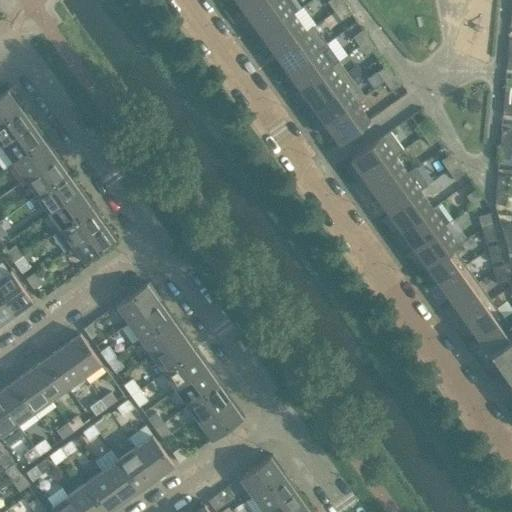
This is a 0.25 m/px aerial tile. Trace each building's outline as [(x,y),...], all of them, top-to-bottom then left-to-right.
[(274,0),(237,0),(250,17),(274,0)] [(263,35),(293,13),(283,0),(274,0),(250,17),(263,35)] [(343,3),(340,0),(328,0),(327,1),(333,10),(343,3)] [(350,13),(343,3),(333,10),(340,20),(350,13)] [(275,52),(305,30),(293,13),(263,35),(275,52)] [(287,69),(318,48),(325,42),(313,25),(305,30),(275,52),(287,69)] [(368,38),(361,29),(352,36),(358,45),(368,38)] [(375,48),(368,38),(358,45),(365,55),(375,48)] [(300,87),(330,65),(318,48),(287,69),(300,87)] [(313,105),(351,78),(338,59),(330,65),(300,87),(313,105)] [(384,82),(394,75),(387,64),(377,71),(384,82)] [(400,84),(394,75),(384,82),(391,90),(400,84)] [(356,102),(364,96),(351,78),(313,105),(326,123),(356,102)] [(511,100),(511,86),(504,86),(503,100),(511,100)] [(0,120),(21,105),(9,88),(0,94),(0,120)] [(511,114),(511,100),(503,100),(502,114),(511,114)] [(339,141),(369,119),(356,102),(326,123),(339,141)] [(0,143),(1,145),(33,122),(21,105),(0,120),(0,143)] [(431,127),(425,118),(415,125),(422,134),(431,127)] [(13,162),(45,139),(33,122),(1,145),(0,145),(0,166),(2,169),(13,162)] [(438,137),(431,127),(422,134),(429,144),(438,137)] [(510,144),(511,130),(500,129),(499,143),(510,144)] [(394,154),(402,148),(389,130),(351,157),(363,175),(394,154)] [(25,178),(57,155),(45,139),(13,162),(25,178)] [(509,158),(510,146),(510,144),(499,143),(498,157),(509,158)] [(447,170),(457,163),(450,153),(440,160),(447,170)] [(376,193),(406,172),(394,154),(363,175),(376,193)] [(36,195),(69,172),(57,155),(25,178),(36,195)] [(464,172),(457,163),(447,170),(454,179),(464,172)] [(48,212),(81,188),(69,172),(36,195),(48,212)] [(389,211),(419,190),(406,172),(376,193),(389,211)] [(506,190),(508,176),(497,175),(495,189),(506,190)] [(60,228),(93,205),(81,188),(48,212),(60,228)] [(482,198),(475,188),(465,195),(472,205),(482,198)] [(505,204),(506,190),(495,189),(494,203),(505,204)] [(402,229),(432,207),(419,190),(389,211),(402,229)] [(444,225),(452,219),(440,202),(432,207),(402,229),(414,247),(445,225),(444,225)] [(64,250),(72,245),(105,221),(93,205),(60,228),(52,234),(64,250)] [(492,224),(489,212),(478,215),(481,227),(492,224)] [(85,262),(117,239),(105,221),(72,245),(85,262)] [(511,236),(511,226),(511,223),(500,226),(504,239),(511,236)] [(496,239),(492,224),(481,227),(485,242),(496,239)] [(452,247),(457,243),(445,225),(414,247),(427,265),(452,247)] [(502,260),(498,244),(487,247),(491,263),(502,260)] [(22,255),(15,245),(6,251),(14,261),(22,255)] [(464,265),(452,247),(427,265),(439,282),(464,265)] [(30,266),(22,255),(14,261),(21,272),(30,266)] [(507,280),(503,264),(492,267),(497,283),(507,280)] [(452,300),(476,282),(464,265),(439,282),(452,300)] [(32,300),(10,270),(0,277),(0,292),(14,312),(32,300)] [(41,282),(34,272),(25,278),(33,288),(41,282)] [(128,322),(161,299),(148,281),(116,304),(128,322)] [(489,300),(476,282),(452,300),(464,317),(489,300)] [(0,322),(14,312),(0,292),(0,322)] [(140,338),(172,315),(161,299),(128,322),(140,338)] [(501,317),(489,300),(464,317),(477,334),(501,317)] [(152,355),(184,332),(172,315),(140,338),(152,355)] [(511,335),(509,337),(497,321),(502,318),(501,317),(477,334),(511,383),(511,335)] [(99,332),(92,321),(83,328),(90,338),(99,332)] [(164,371),(196,348),(184,332),(152,355),(164,371)] [(101,363),(79,333),(62,345),(83,375),(101,363)] [(83,375),(62,345),(45,357),(67,387),(83,375)] [(116,355),(108,345),(100,351),(107,361),(116,355)] [(175,388),(208,365),(196,348),(164,371),(175,388)] [(123,366),(116,355),(107,361),(115,372),(123,366)] [(67,387),(45,357),(29,369),(50,399),(67,387)] [(187,405),(220,381),(208,365),(175,388),(187,405)] [(55,405),(50,399),(29,369),(12,381),(33,411),(38,417),(55,405)] [(140,389),(132,378),(124,384),(131,395),(140,389)] [(33,411),(12,381),(0,389),(0,398),(17,422),(33,411)] [(199,421),(232,398),(220,381),(187,405),(199,421)] [(147,399),(140,389),(131,395),(138,405),(147,399)] [(116,399),(110,391),(100,398),(106,407),(116,399)] [(0,434),(17,422),(0,398),(0,434)] [(106,407),(100,398),(89,406),(95,414),(106,407)] [(212,439),(244,416),(232,398),(199,421),(212,439)] [(133,408),(127,399),(116,406),(122,415),(133,408)] [(163,422),(156,411),(147,417),(155,428),(163,422)] [(83,423),(77,415),(67,422),(73,430),(83,423)] [(109,424),(103,416),(93,423),(99,432),(109,424)] [(73,430),(67,422),(56,429),(62,438),(73,430)] [(171,432),(163,422),(155,428),(162,438),(171,432)] [(99,432),(93,423),(82,431),(88,439),(99,432)] [(173,464),(152,434),(134,446),(156,476),(173,464)] [(50,447),(44,438),(33,446),(40,454),(50,447)] [(76,448),(70,440),(60,447),(66,456),(76,448)] [(40,454),(33,446),(23,453),(29,461),(40,454)] [(156,476),(134,446),(118,458),(139,488),(156,476)] [(187,456),(180,446),(172,452),(179,462),(187,456)] [(66,456),(60,447),(49,455),(55,463),(66,456)] [(252,494),(284,471),(272,454),(239,477),(252,494)] [(139,488),(118,458),(101,470),(122,500),(139,488)] [(20,474),(13,463),(4,470),(12,480),(20,474)] [(42,472),(36,464),(26,471),(32,480),(42,472)] [(122,500),(101,470),(85,482),(106,511),(122,500)] [(264,511),(296,488),(284,471),(252,494),(264,511)] [(27,484),(20,474),(12,480),(19,490),(27,484)] [(105,511),(106,511),(85,482),(68,494),(80,511),(105,511)] [(264,511),(297,511),(308,504),(296,488),(264,511)] [(215,510),(226,502),(219,492),(208,500),(215,510)] [(80,511),(68,494),(51,506),(54,511),(80,511)] [(36,511),(44,507),(36,497),(28,503),(34,511),(36,511)]
